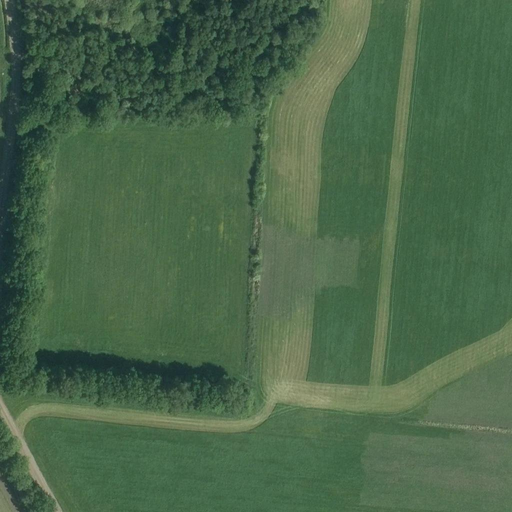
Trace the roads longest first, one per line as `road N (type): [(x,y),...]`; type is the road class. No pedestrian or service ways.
road 1 (track): [(0,241),(15,57),(8,0)]
road 2 (track): [(55,511),(0,404)]
